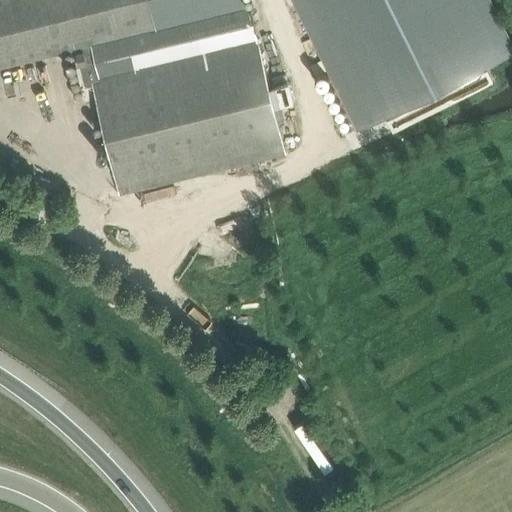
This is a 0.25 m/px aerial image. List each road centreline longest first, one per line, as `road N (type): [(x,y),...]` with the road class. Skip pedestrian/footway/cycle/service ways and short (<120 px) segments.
road 1 (unclassified): [(343,511),(267,398),(186,309),(0,193)]
road 2 (motorway): [(144,511),(76,435),(0,377)]
